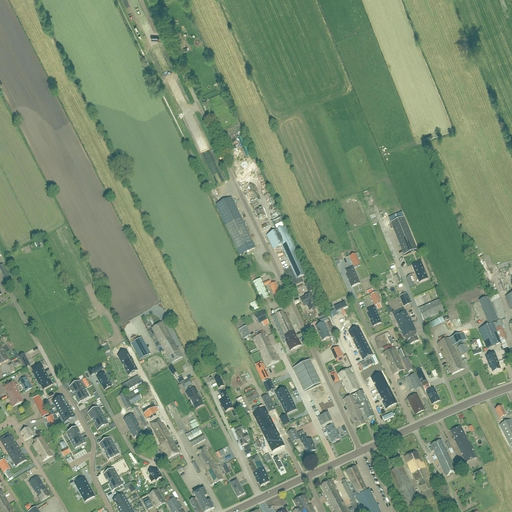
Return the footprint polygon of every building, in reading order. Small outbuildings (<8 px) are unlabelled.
[(255,249),(231,198),(216,206),(240,256),(255,249)] [(276,226),(274,227),(274,229),(275,229),(277,231),(277,232),(286,228),(281,219),(274,222),(275,225),(276,226)] [(391,224),(404,256),(417,251),(404,219),(391,224)] [(308,275),(286,228),(277,232),(267,236),(273,251),(281,247),(292,269),(285,272),(292,287),(303,282),(301,278),(308,275)] [(350,257),(354,268),(360,266),(355,255),(350,257)] [(481,268),(485,265),(480,256),(476,258),(481,268)] [(421,262),(412,266),(419,283),(428,280),(421,262)] [(3,265),(0,266),(0,270),(5,279),(9,277),(3,265)] [(360,284),(353,268),(346,271),(348,275),(346,276),(348,280),(349,280),(350,282),(350,283),(352,288),(360,284)] [(262,302),(269,298),(260,280),(253,283),(262,302)] [(309,294),(315,291),(310,282),(305,284),(309,294)] [(275,298),(281,295),(275,283),(269,286),(275,298)] [(381,305),(376,294),(370,296),(375,307),(381,305)] [(407,294),(400,298),(404,307),(411,304),(407,294)] [(313,299),(311,295),(304,298),(301,300),(304,307),(307,306),(310,311),(317,308),(315,302),(314,298),(313,299)] [(504,350),(508,348),(504,341),(507,339),(503,331),(505,330),(501,321),(505,319),(506,318),(504,313),(505,313),(504,310),(498,295),(489,299),(498,322),(493,324),(504,350)] [(488,298),(481,301),(491,324),(498,321),(488,298)] [(439,301),(418,310),(424,322),(444,313),(439,301)] [(129,319),(135,333),(144,329),(139,317),(143,315),(143,317),(161,309),(159,306),(129,319)] [(381,324),(374,307),(367,310),(369,315),(368,315),(370,320),(370,319),(371,322),(373,327),(381,324)] [(275,315),(271,317),(283,342),(285,341),(290,351),(301,346),(298,340),(297,340),(296,337),(286,315),(284,315),(281,308),(273,312),(275,315)] [(397,317),(394,318),(399,329),(412,323),(410,319),(409,320),(405,310),(403,310),(395,313),(397,317)] [(269,324),(263,312),(255,316),(259,326),(263,324),(264,327),(269,324)] [(428,331),(444,322),(442,318),(435,321),(433,322),(425,326),(428,331)] [(412,323),(399,329),(403,338),(405,337),(407,342),(408,341),(410,346),(418,342),(416,336),(417,335),(415,332),(416,332),(412,323)] [(171,339),(162,324),(152,329),(161,344),(160,345),(172,364),(182,357),(178,349),(176,349),(175,346),(176,346),(172,339),(171,339)] [(330,338),(328,334),(329,334),(324,324),(316,327),(320,336),(320,335),(323,341),(330,338)] [(487,349),(500,344),(492,325),(479,330),(487,349)] [(356,347),(365,342),(358,329),(350,334),(356,347)] [(256,344),(259,352),(272,347),(268,339),(266,339),(265,337),(266,336),(265,333),(264,334),(262,331),(255,334),(256,337),(255,338),(257,343),(256,344)] [(465,338),(463,334),(460,335),(450,340),(449,339),(448,339),(447,336),(438,340),(440,343),(438,344),(440,349),(442,349),(443,352),(441,353),(445,363),(446,363),(448,366),(449,366),(450,368),(449,369),(452,375),(463,370),(453,347),(463,342),(466,341),(465,338)] [(146,351),(149,356),(151,355),(142,338),(131,344),(137,355),(146,351)] [(356,347),(363,360),(372,356),(365,342),(356,347)] [(0,365),(8,361),(0,345),(0,365)] [(461,356),(464,355),(468,353),(464,345),(457,348),(461,356)] [(273,349),(272,347),(259,352),(262,358),(263,357),(268,367),(279,362),(276,355),(275,355),(273,353),(274,352),(273,349)] [(336,360),(343,357),(339,348),(332,351),(336,360)] [(397,354),(394,349),(384,354),(385,357),(386,356),(387,359),(386,360),(393,376),(404,371),(401,363),(397,354)] [(407,359),(403,350),(398,352),(408,373),(413,371),(407,359)] [(146,351),(137,355),(140,361),(149,356),(146,351)] [(129,377),(138,372),(127,353),(127,352),(118,357),(129,377)] [(494,354),(485,357),(490,369),(491,369),(493,373),(500,370),(499,365),(498,363),(497,358),(495,359),(494,354)] [(30,366),(26,358),(24,355),(19,357),(21,361),(25,369),(30,366)] [(20,367),(15,356),(8,359),(13,370),(20,367)] [(298,367),(293,369),(304,392),(321,384),(310,361),(298,367)] [(33,374),(36,380),(46,375),(40,364),(31,369),(34,373),(33,374)] [(262,365),(256,368),(263,382),(269,379),(262,365)] [(102,370),(100,366),(89,372),(91,377),(102,370)] [(352,375),(349,370),(338,375),(341,380),(342,379),(344,382),(343,383),(348,394),(349,394),(351,396),(359,392),(361,391),(353,375),(352,375)] [(334,372),(329,374),(329,375),(334,384),(339,382),(335,372),(334,372)] [(378,393),(389,388),(381,373),(370,379),(373,384),(374,383),(376,386),(375,386),(378,393)] [(99,377),(97,378),(100,383),(105,391),(112,387),(111,386),(113,385),(111,382),(109,383),(104,374),(99,377)] [(52,385),(46,375),(36,380),(40,386),(41,386),(43,390),(52,385)] [(426,397),(418,380),(415,375),(405,380),(410,392),(415,389),(415,391),(418,390),(422,399),(426,397)] [(26,378),(19,381),(25,392),(32,389),(26,378)] [(219,389),(224,387),(220,378),(215,380),(219,389)] [(190,380),(185,383),(182,384),(185,389),(192,385),(190,380)] [(426,393),(432,405),(440,402),(438,398),(437,397),(436,395),(437,395),(435,391),(434,389),(431,390),(427,381),(421,384),(426,393)] [(74,393),(76,395),(85,390),(80,382),(70,388),(73,394),(74,393)] [(271,382),(263,385),(267,393),(275,390),(271,382)] [(9,399),(19,395),(13,383),(3,387),(6,392),(7,392),(8,395),(7,396),(9,399)] [(312,390),(319,405),(327,401),(325,396),(326,396),(324,393),(321,386),(312,390)] [(253,387),(243,392),(249,404),(259,399),(253,387)] [(386,410),(397,404),(389,388),(378,393),(382,400),(383,400),(384,402),(382,403),(386,410)] [(201,399),(195,389),(186,394),(189,399),(190,398),(192,401),(191,401),(191,402),(192,404),(193,404),(196,410),(203,406),(200,399),(201,399)] [(283,389),(275,393),(279,402),(280,402),(280,403),(290,398),(286,389),(283,390),(283,389)] [(76,398),(79,404),(89,399),(85,390),(76,395),(77,397),(76,398)] [(374,417),(363,391),(352,396),(343,400),(344,403),(345,403),(347,406),(346,406),(356,429),(366,424),(360,410),(362,409),(367,420),(374,417)] [(233,409),(230,403),(226,393),(220,396),(223,401),(220,403),(223,409),(225,413),(233,409)] [(124,394),(120,397),(121,400),(125,407),(127,410),(131,407),(124,394)] [(138,394),(128,400),(131,405),(141,400),(138,394)] [(19,395),(9,399),(10,402),(12,408),(23,402),(21,397),(20,397),(19,395)] [(415,416),(425,411),(417,395),(407,400),(415,416)] [(271,412),(275,410),(268,396),(264,398),(271,412)] [(33,399),(33,400),(41,416),(42,418),(48,415),(39,397),(35,398),(33,399)] [(53,402),(56,407),(65,402),(62,397),(53,402)] [(290,398),(280,403),(287,415),(296,410),(294,406),(292,404),(293,403),(290,398)] [(56,407),(58,413),(68,407),(65,402),(56,407)] [(147,420),(159,413),(154,404),(142,411),(147,420)] [(172,404),(167,406),(175,423),(180,420),(172,404)] [(68,407),(58,413),(61,418),(71,412),(68,407)] [(500,419),(506,416),(502,407),(495,410),(500,419)] [(143,428),(147,426),(137,408),(133,410),(143,428)] [(270,417),(268,418),(267,415),(268,414),(265,408),(253,414),(263,435),(275,429),(270,417)] [(93,420),(94,422),(103,417),(99,409),(89,414),(92,420),(93,420)] [(61,418),(64,423),(74,417),(71,412),(61,418)] [(332,422),(328,414),(317,419),(323,431),(325,430),(329,437),(332,443),(333,443),(333,444),(336,443),(336,442),(340,440),(338,437),(339,436),(339,434),(338,432),(337,432),(336,432),(333,426),(328,428),(326,425),(332,422)] [(51,429),(56,426),(51,415),(45,418),(51,429)] [(142,434),(138,427),(139,427),(133,416),(124,421),(130,433),(131,432),(134,439),(142,434)] [(280,420),(283,427),(290,424),(287,416),(280,420)] [(95,425),(98,431),(108,425),(103,417),(94,422),(96,424),(95,425)] [(192,417),(187,421),(190,426),(195,422),(192,417)] [(509,446),(511,444),(511,419),(510,420),(510,421),(499,426),(509,446)] [(162,425),(159,420),(150,424),(156,436),(161,446),(160,446),(163,453),(164,454),(168,460),(179,453),(163,425),(162,425)] [(244,437),(241,431),(243,430),(241,427),(234,430),(236,434),(236,435),(242,448),(247,445),(246,442),(250,441),(247,435),(244,437)] [(469,444),(461,427),(451,432),(453,437),(454,437),(455,440),(454,440),(466,463),(476,459),(472,451),(474,450),(471,444),(469,444)] [(33,437),(30,432),(28,428),(21,432),(22,435),(23,435),(24,437),(23,438),(25,441),(33,437)] [(192,448),(205,441),(203,435),(198,428),(196,429),(193,431),(185,435),(189,442),(192,448)] [(67,434),(72,443),(81,438),(79,435),(80,435),(77,429),(67,434)] [(156,440),(149,429),(145,432),(151,442),(156,440)] [(280,437),(275,429),(263,435),(272,452),(284,446),(281,440),(280,440),(278,438),(280,437)] [(292,444),(299,441),(294,430),(287,434),(292,444)] [(1,443),(9,456),(19,450),(15,444),(14,444),(12,442),(13,441),(11,437),(10,438),(8,435),(4,437),(6,440),(1,443)] [(308,441),(306,436),(299,440),(302,445),(302,444),(307,455),(316,451),(313,445),(314,445),(311,440),(308,441)] [(41,440),(40,437),(33,441),(34,444),(32,445),(35,450),(36,450),(39,454),(41,457),(40,457),(43,462),(52,457),(42,440),(41,440)] [(82,440),(81,438),(72,443),(76,451),(86,445),(83,439),(82,440)] [(110,439),(100,444),(103,450),(104,450),(106,452),(115,447),(110,439)] [(293,453),(295,451),(290,440),(287,441),(293,453)] [(446,450),(441,441),(430,446),(431,448),(429,449),(431,453),(433,452),(441,468),(442,467),(443,470),(442,471),(446,478),(457,472),(447,452),(448,452),(446,449),(446,450)] [(454,454),(451,449),(448,443),(445,444),(448,450),(451,455),(454,454)] [(115,447),(106,452),(107,454),(106,455),(109,461),(119,455),(115,447)] [(216,468),(205,447),(197,450),(200,456),(198,457),(204,470),(205,470),(208,475),(206,476),(211,486),(223,480),(220,473),(217,467),(216,468)] [(250,449),(249,447),(244,449),(245,452),(244,453),(246,456),(252,453),(251,451),(253,450),(251,448),(250,449)] [(64,457),(70,454),(68,448),(61,452),(64,457)] [(155,450),(157,454),(162,463),(165,461),(161,452),(159,453),(157,448),(155,450)] [(19,450),(9,456),(16,467),(26,461),(23,456),(21,456),(20,454),(21,453),(19,450)] [(421,463),(417,452),(404,457),(416,484),(419,483),(420,486),(419,487),(422,494),(421,494),(424,500),(433,496),(433,495),(435,494),(433,489),(429,479),(430,479),(422,462),(421,463)] [(250,466),(249,466),(255,478),(256,478),(257,480),(256,481),(258,484),(259,484),(261,488),(270,483),(268,479),(264,469),(257,456),(248,461),(250,466)] [(2,466),(0,462),(0,469),(3,473),(8,470),(5,464),(2,466)] [(197,475),(201,473),(195,463),(192,464),(197,475)] [(358,496),(367,492),(365,488),(358,473),(359,472),(356,467),(346,472),(358,496)] [(407,506),(417,502),(411,491),(413,490),(401,467),(391,472),(407,506)] [(155,471),(153,469),(148,472),(150,475),(151,474),(156,482),(162,478),(157,470),(155,471)] [(114,470),(104,475),(107,481),(108,481),(109,483),(118,478),(114,470)] [(476,481),(485,476),(483,471),(473,475),(476,481)] [(42,484),(38,477),(29,483),(35,493),(36,493),(38,497),(41,502),(50,497),(47,492),(45,490),(46,489),(44,487),(43,487),(42,485),(42,484)] [(118,478),(109,483),(111,485),(110,486),(113,492),(123,486),(118,478)] [(95,497),(85,479),(75,484),(85,502),(95,497)] [(237,499),(238,498),(245,495),(236,480),(230,484),(229,484),(237,499)] [(332,480),(321,486),(325,495),(323,495),(332,511),(360,511),(355,501),(356,501),(345,480),(342,481),(344,484),(342,485),(351,504),(353,508),(349,510),(349,511),(347,511),(338,492),(336,493),(335,490),(336,489),(332,480)] [(165,504),(161,496),(158,490),(149,495),(153,501),(154,501),(155,504),(154,504),(155,505),(154,506),(156,509),(165,504)] [(207,497),(204,490),(201,492),(194,495),(196,499),(190,503),(194,511),(210,511),(211,511),(214,510),(211,503),(209,502),(207,504),(204,499),(207,497)] [(0,491),(0,509),(9,506),(5,498),(4,499),(2,496),(3,495),(1,491),(0,491)] [(379,511),(369,491),(367,492),(358,496),(356,497),(362,511),(379,511)] [(117,506),(126,501),(123,496),(114,501),(117,506)] [(309,506),(307,504),(309,502),(306,496),(294,502),(298,510),(293,511),(314,511),(311,505),(309,506)] [(167,504),(171,511),(183,511),(182,511),(181,510),(182,509),(179,504),(178,504),(177,502),(178,501),(177,498),(175,499),(167,503),(167,504)] [(143,503),(145,505),(146,508),(152,505),(150,503),(149,500),(143,503)] [(119,511),(129,506),(126,501),(117,506),(119,511)]
